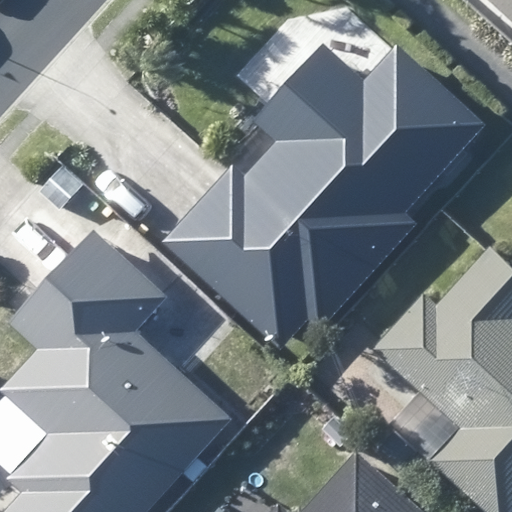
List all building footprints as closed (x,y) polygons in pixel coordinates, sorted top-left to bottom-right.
[(511,0),(495,0),(511,15),(511,0)] [(257,179),(244,168),(172,248),(296,360),(412,232),(401,221),(484,129),(403,55),(369,92),(328,55),(260,130),(271,139),(283,150),(257,179)] [(154,511),(238,421),(141,332),(171,298),(103,236),(21,327),(46,349),(6,393),(55,437),(15,480),(29,494),(12,511),(154,511)] [(439,463),(492,511),(511,511),(511,263),(497,251),(446,308),(432,296),(381,351),(469,429),(439,463)] [(426,511),(361,456),(312,511),(294,511),(286,505),(279,511),(426,511)]
